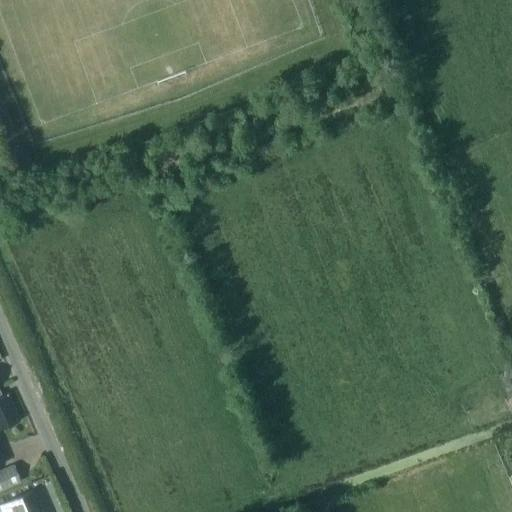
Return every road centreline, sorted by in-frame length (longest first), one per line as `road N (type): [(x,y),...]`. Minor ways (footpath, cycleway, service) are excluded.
road 1 (track): [(392,84),(8,221),(0,202)]
road 2 (unclassified): [(78,511),(0,326)]
